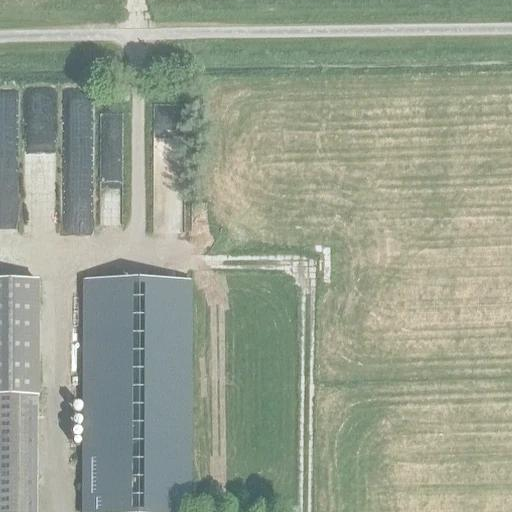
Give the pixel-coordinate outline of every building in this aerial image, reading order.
[(65,87),(66,116),(97,115),(96,86),(65,87)] [(126,182),(126,112),(103,113),(104,183),(126,182)] [(183,231),(184,161),(158,160),(157,230),(183,231)] [(0,511),(32,511),(33,397),(37,397),(37,282),(0,281),(0,511)] [(183,511),(184,282),(84,282),(84,511),(183,511)]
